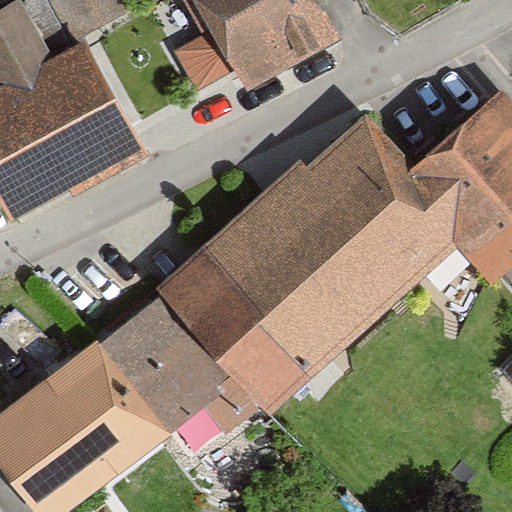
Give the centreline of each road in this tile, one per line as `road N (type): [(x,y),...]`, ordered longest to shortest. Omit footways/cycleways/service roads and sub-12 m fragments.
road 1 (residential): [(0,245),(379,72)]
road 2 (residential): [(379,72),(511,4)]
